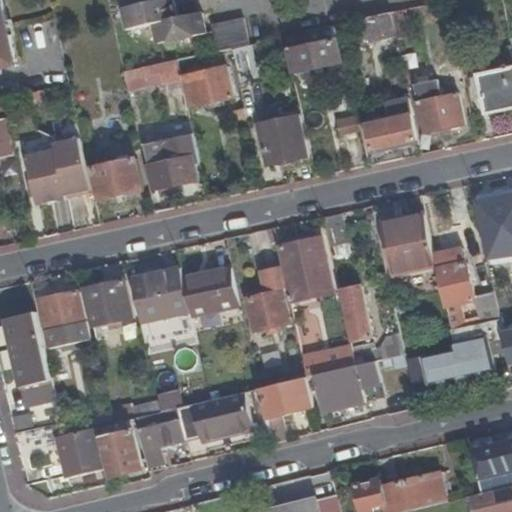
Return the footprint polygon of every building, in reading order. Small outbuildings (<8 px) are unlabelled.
[(0,0),(0,70),(19,67),(4,0),(0,0)] [(165,1),(165,0),(124,0),(126,10),(165,1)] [(175,0),(168,0),(165,1),(126,10),(131,30),(157,24),(180,19),(175,0)] [(410,40),(404,12),(394,14),(399,33),(400,42),(410,40)] [(205,13),(180,19),(157,24),(161,45),(209,34),(205,13)] [(399,33),(394,14),(374,18),(375,26),(364,28),(366,40),(399,33)] [(220,52),(233,49),(251,45),(245,19),(214,27),(220,52)] [(287,38),(295,75),(343,64),(339,42),(344,41),(340,26),(287,38)] [(197,57),(179,61),(181,71),(199,67),(197,57)] [(179,61),(145,69),(146,74),(156,72),(157,77),(161,76),(163,86),(172,84),(184,82),(183,79),(181,71),(179,61)] [(190,77),(197,108),(236,100),(229,68),(190,77)] [(491,114),(511,110),(511,69),(482,77),(483,77),(487,98),(491,114)] [(186,94),(190,110),(197,108),(190,77),(183,79),(184,82),(186,94)] [(477,100),(487,98),(483,77),(473,79),(477,100)] [(184,82),(172,84),(174,97),(186,94),(184,82)] [(429,134),(468,126),(461,95),(422,103),(429,134)] [(414,116),(416,116),(413,100),(389,105),(393,121),(384,123),(385,128),(370,131),(374,151),(420,142),(414,116)] [(239,131),(251,129),(247,111),(235,113),(239,131)] [(342,136),(364,132),(360,116),(339,120),(342,136)] [(296,161),(311,158),(302,117),(262,126),(271,167),(296,161)] [(10,154),(15,153),(8,122),(0,123),(0,158),(10,157),(10,154)] [(197,167),(203,166),(196,136),(166,143),(170,165),(152,169),(157,191),(200,181),(197,167)] [(95,189),(84,139),(63,144),(63,148),(31,156),(42,204),(70,199),(69,195),(95,189)] [(311,158),(296,161),(297,167),(313,163),(311,158)] [(104,203),(146,194),(139,160),(96,169),(104,203)] [(511,197),(509,199),(507,192),(496,194),(497,201),(482,205),(485,224),(498,221),(500,228),(511,225),(511,197)] [(400,223),(401,226),(428,220),(426,214),(400,220),(400,223)] [(335,247),(350,244),(345,219),(330,222),(335,247)] [(384,226),(395,276),(438,266),(428,220),(401,226),(400,223),(384,226)] [(324,239),(285,248),(296,302),(337,292),(324,239)] [(441,270),(469,263),(465,247),(437,254),(441,270)] [(450,308),(448,309),(453,331),(502,320),(500,312),(496,294),(478,298),(469,263),(441,270),(450,308)] [(290,292),(285,269),(262,274),(267,297),(249,302),(257,333),(294,324),(286,293),(290,292)] [(183,270),(135,281),(144,325),(192,314),(185,281),(183,270)] [(194,318),(243,307),(234,270),(185,281),(192,314),(194,318)] [(108,326),(122,322),(136,319),(128,283),(126,283),(125,279),(112,282),(113,286),(89,292),(97,328),(108,326)] [(376,339),(364,289),(345,293),(357,348),(361,347),(361,342),(376,339)] [(82,293),(43,302),(50,334),(89,325),(82,293)] [(510,331),(511,330),(511,308),(500,312),(502,320),(504,332),(510,331)] [(28,407),(58,401),(39,314),(10,320),(28,407)] [(492,343),(506,340),(504,332),(502,320),(453,331),(457,351),(422,358),(429,388),(498,372),(492,343)] [(124,328),(122,322),(108,326),(110,331),(124,328)] [(359,367),(378,363),(406,356),(401,335),(387,339),(383,349),(356,356),(359,367)] [(329,374),(359,367),(356,356),(354,347),(325,355),(329,374)] [(325,411),(385,396),(378,363),(359,367),(329,374),(316,377),(320,391),(325,411)] [(311,393),(320,391),(316,377),(309,379),(308,379),(311,393)] [(274,444),(289,441),(283,416),(315,409),(311,393),(308,379),(262,390),(274,444)] [(188,443),(190,449),(205,446),(206,449),(258,435),(249,393),(212,402),(180,410),(188,443)] [(166,411),(181,408),(178,397),(164,400),(166,411)] [(137,420),(138,420),(164,414),(160,402),(134,408),(137,420)] [(114,425),(137,420),(134,408),(133,405),(111,410),(114,425)] [(138,420),(150,469),(167,465),(164,450),(188,443),(180,410),(164,414),(138,420)] [(32,415),(16,419),(19,432),(35,429),(32,415)] [(26,455),(48,451),(44,428),(22,432),(26,455)] [(68,480),(109,470),(100,429),(66,437),(59,438),(68,480)] [(137,432),(104,440),(113,478),(146,470),(137,432)] [(258,435),(206,449),(207,452),(259,440),(258,435)] [(497,488),(511,484),(511,466),(493,471),(497,488)] [(409,511),(414,511),(450,502),(443,473),(384,488),(388,505),(389,511),(409,511)] [(375,511),(376,508),(388,505),(384,488),(383,480),(358,486),(364,511),(375,511)] [(511,511),(511,487),(482,494),(470,497),(473,511),(511,511)] [(343,511),(339,495),(272,511),(343,511)]
